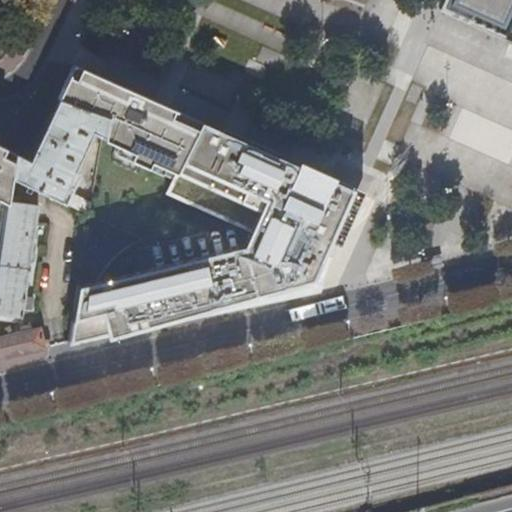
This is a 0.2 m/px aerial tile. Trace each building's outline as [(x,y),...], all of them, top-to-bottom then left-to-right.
[(511,0),(442,0),(439,8),(511,41),(511,0)] [(72,64),(57,97),(107,115),(104,136),(103,138),(263,220),(249,245),(76,286),(67,341),(318,279),(356,191),(72,64)] [(91,130),(104,136),(107,115),(57,97),(28,158),(16,153),(12,177),(63,201),(77,171),(73,168),(91,130)] [(0,196),(8,201),(9,195),(12,177),(16,153),(0,145),(0,196)] [(20,196),(9,195),(8,201),(4,228),(0,256),(0,313),(21,316),(38,205),(19,202),(20,196)] [(0,357),(46,347),(40,325),(31,327),(30,323),(21,325),(22,330),(0,334),(0,357)]
